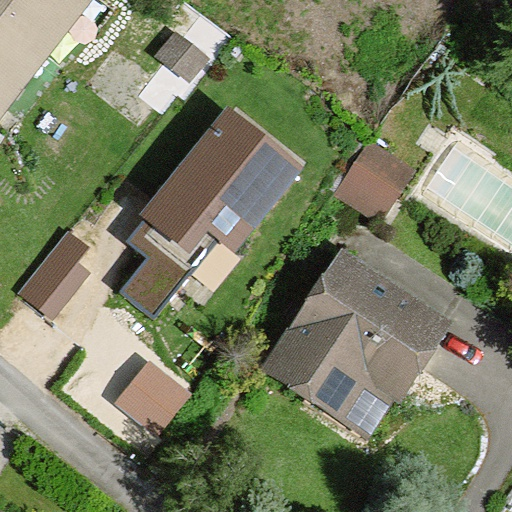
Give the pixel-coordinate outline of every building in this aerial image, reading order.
[(0,0),(0,37),(16,50),(27,36),(42,49),(82,0),(0,0)] [(16,50),(31,61),(42,49),(27,36),(16,50)] [(0,68),(16,50),(0,37),(0,68)] [(0,99),(31,61),(16,50),(0,68),(0,99)] [(226,121),(217,132),(261,168),(251,180),(275,200),(294,178),(226,121)] [(261,168),(217,132),(146,218),(155,225),(133,252),(145,262),(117,295),(153,324),(222,240),(234,251),(275,200),(251,180),(261,168)] [(353,192),(388,214),(411,180),(376,158),(353,192)] [(380,225),(388,214),(353,192),(345,203),(380,225)] [(155,225),(146,218),(124,246),(133,252),(155,225)] [(56,248),(77,265),(91,247),(70,231),(56,248)] [(56,248),(23,289),(54,314),(87,273),(77,265),(56,248)] [(444,334),(349,272),(277,378),(354,430),(372,441),(444,334)]
